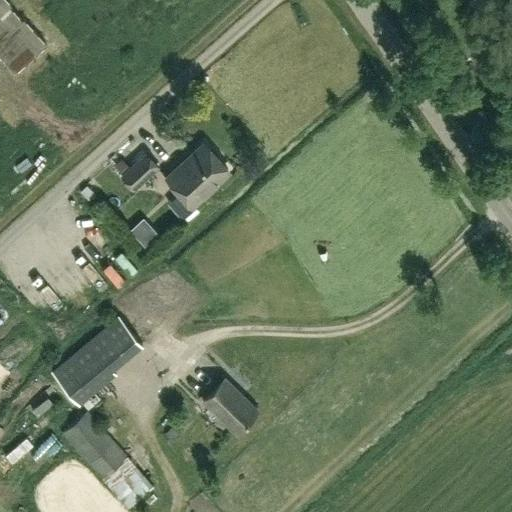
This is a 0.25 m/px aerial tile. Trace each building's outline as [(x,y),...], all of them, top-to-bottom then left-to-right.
[(0,0),(0,28),(27,60),(63,29),(38,0),(0,0)] [(204,142),(166,176),(192,206),(230,171),(204,142)] [(33,148),(21,157),(30,169),(42,160),(33,148)] [(147,153),(122,176),(134,189),(159,166),(147,153)] [(119,250),(137,266),(143,258),(126,243),(119,250)] [(115,252),(107,259),(124,281),(133,274),(115,252)] [(132,327),(153,309),(171,330),(185,318),(155,283),(120,313),(132,327)] [(0,298),(0,313),(10,308),(2,297),(0,298)] [(120,316),(54,374),(81,406),(118,374),(114,369),(143,343),(120,316)] [(0,351),(0,373),(14,365),(5,349),(0,351)] [(224,378),(203,400),(236,432),(257,410),(224,378)] [(43,417),(57,428),(72,410),(58,399),(43,417)] [(87,410),(62,432),(128,508),(153,486),(87,410)] [(17,455),(39,436),(31,427),(9,446),(17,455)]
